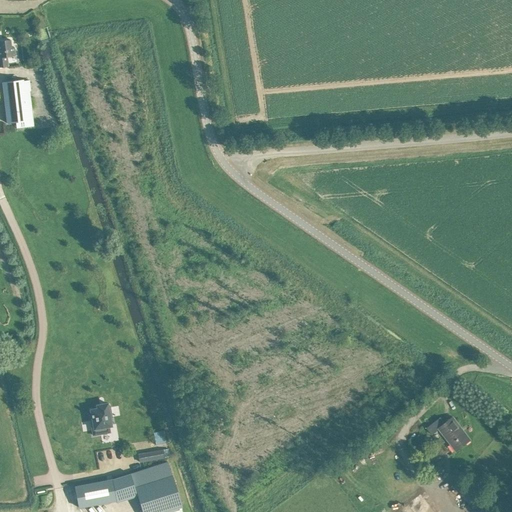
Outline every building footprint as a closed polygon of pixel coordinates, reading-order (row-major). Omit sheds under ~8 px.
[(0,67),(1,67),(6,67),(5,57),(15,56),(14,47),(11,47),(10,40),(0,40),(0,67)] [(23,82),(3,84),(7,123),(17,122),(27,121),(24,94),(31,93),(30,82),(23,83),(23,82)] [(91,420),(93,435),(110,432),(109,432),(108,427),(111,426),(110,418),(112,418),(110,406),(108,407),(108,403),(97,405),(98,408),(91,410),(92,420),(91,420)] [(470,440),(453,418),(445,424),(441,418),(427,428),(432,435),(439,429),(456,451),(470,440)] [(156,444),(166,442),(163,430),(153,433),(156,444)] [(139,463),(142,462),(169,458),(168,449),(138,454),(139,463)] [(171,476),(167,463),(130,475),(130,474),(113,480),(75,487),(78,507),(116,500),(137,494),(142,511),(165,511),(182,507),(172,476),(171,476)] [(449,511),(429,484),(406,501),(414,511),(449,511)]
